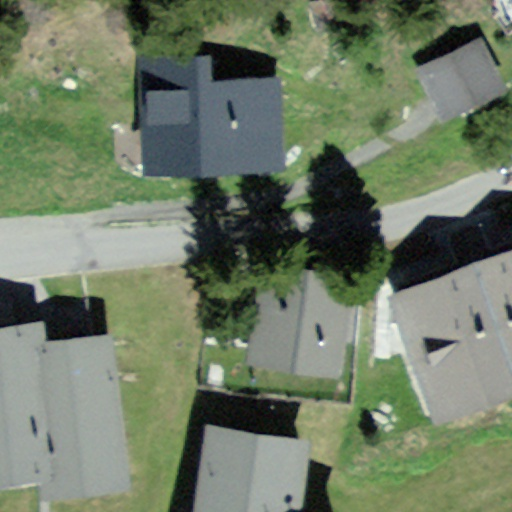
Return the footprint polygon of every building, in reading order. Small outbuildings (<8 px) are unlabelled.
[(480,39),(419,66),(441,116),(503,90),(480,39)] [(204,51),(138,53),(142,172),(281,168),(278,78),(205,80),(204,51)] [(424,419),(511,388),(511,249),(381,294),(424,419)] [(349,269),(249,258),(237,364),(338,374),(349,269)] [(36,323),(0,327),(0,476),(52,471),(40,343),(36,323)] [(112,336),(40,343),(52,471),(53,487),(125,481),(112,336)] [(299,511),(310,437),(206,423),(193,511),(299,511)]
